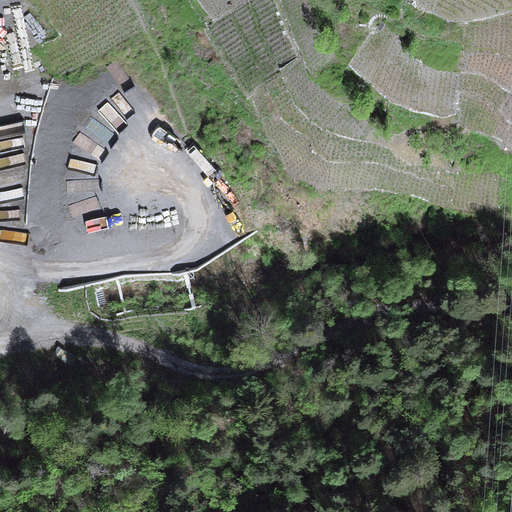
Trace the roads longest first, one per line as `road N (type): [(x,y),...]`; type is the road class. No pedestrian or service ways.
road 1 (motorway): [(511,482),(134,384),(0,339)]
road 2 (track): [(511,298),(393,305),(298,361),(262,368),(192,365),(90,339),(11,360)]
road 3 (motorway): [(259,511),(0,460)]
